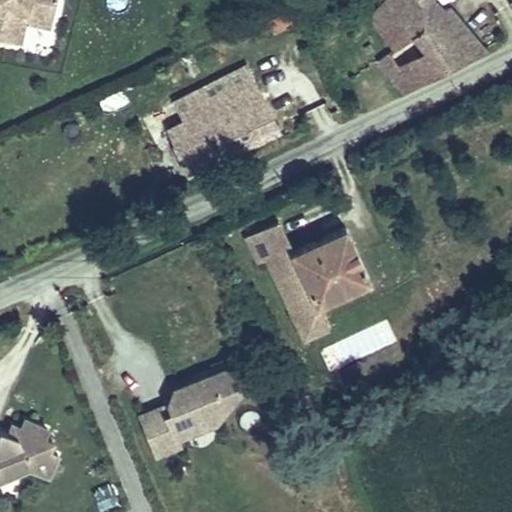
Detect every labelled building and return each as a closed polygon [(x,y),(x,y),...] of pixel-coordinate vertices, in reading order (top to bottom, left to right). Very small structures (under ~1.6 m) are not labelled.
[(0,0),(0,23),(1,24),(6,2),(8,3),(15,4),(16,0),(0,0)] [(39,9),(40,0),(16,0),(15,4),(39,9)] [(357,44),(375,82),(478,33),(453,0),(418,0),(380,28),(372,35),(367,37),(357,44)] [(363,0),(380,28),(418,0),(363,0)] [(10,26),(15,4),(8,3),(6,2),(1,24),(10,26)] [(166,102),(154,107),(177,155),(270,112),(230,31),(179,56),(186,70),(159,83),(166,102)] [(249,208),(218,223),(229,248),(237,244),(264,304),(287,293),(342,268),(316,214),(263,238),(249,208)] [(287,293),(264,304),(275,326),(298,316),(287,293)] [(168,402),(145,412),(158,442),(181,433),(178,426),(192,420),(188,411),(202,405),(203,408),(217,410),(223,405),(222,396),(227,392),(232,398),(244,388),(237,372),(229,365),(180,385),(174,400),(176,407),(171,409),(168,402)] [(0,475),(32,463),(51,472),(61,453),(54,447),(58,439),(49,434),(55,422),(32,411),(27,423),(16,417),(11,427),(3,423),(0,427),(0,475)] [(111,483),(91,489),(98,511),(117,505),(111,483)]
